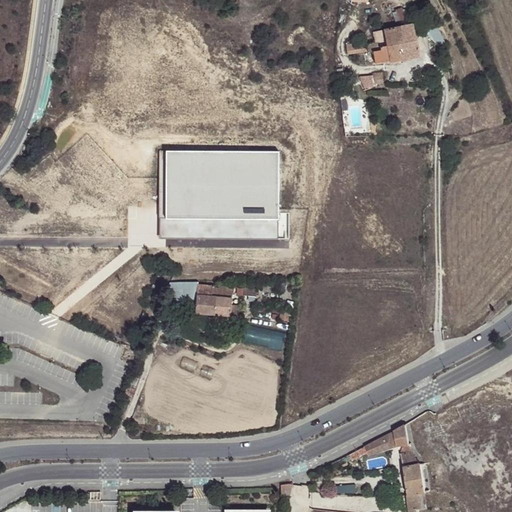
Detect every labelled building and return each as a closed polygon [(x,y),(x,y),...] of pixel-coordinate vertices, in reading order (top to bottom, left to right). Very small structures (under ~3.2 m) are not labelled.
[(415,23),(400,24),(405,57),(420,56),(415,23)] [(405,57),(400,24),(385,26),(385,33),(388,59),(405,57)] [(445,42),(437,24),(428,29),(435,41),(439,45),(445,42)] [(375,51),(376,60),(388,59),(385,33),(377,34),(378,39),(380,50),(375,51)] [(366,42),(368,52),(375,51),(380,50),(378,39),(366,42)] [(347,45),(348,54),(368,52),(366,42),(347,45)] [(373,72),(374,83),(383,81),(382,71),(373,72)] [(373,87),(372,77),(360,78),(361,88),(373,87)] [(170,149),(160,149),(161,203),(161,236),(171,236),(281,235),(280,218),(279,147),(170,149)] [(170,283),(162,301),(181,306),(196,307),(197,284),(198,283),(170,283)] [(197,284),(196,307),(195,313),(230,317),(231,316),(239,316),(240,307),(232,306),(233,296),(213,293),(213,285),(197,284)] [(236,287),(213,285),(213,293),(233,296),(234,293),(236,287)] [(284,309),(282,318),(289,319),(290,311),(284,309)] [(241,341),(282,349),(285,331),(245,323),(241,341)] [(156,354),(216,382),(221,373),(160,345),(156,354)] [(132,373),(124,394),(132,398),(140,377),(132,373)] [(395,447),(408,446),(404,425),(394,431),(385,436),(360,450),(361,456),(368,452),(386,444),(386,448),(395,447)] [(386,444),(368,452),(370,456),(395,447),(386,448),(386,444)] [(408,495),(424,492),(420,464),(412,452),(401,454),(404,467),(408,495)] [(298,490),(297,484),(290,482),(281,484),(282,492),(298,490)] [(356,483),(335,485),(336,492),(357,491),(356,483)] [(194,490),(181,490),(181,500),(195,500),(194,490)] [(417,511),(417,509),(426,508),(424,492),(408,495),(410,510),(410,511),(417,511)]
